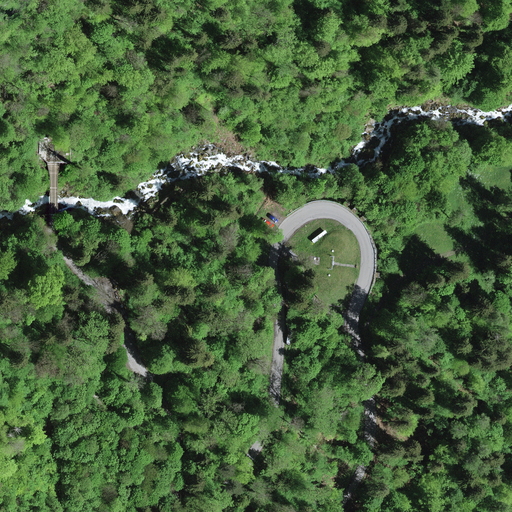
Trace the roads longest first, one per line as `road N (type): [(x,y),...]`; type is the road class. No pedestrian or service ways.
road 1 (tertiary): [(340,511),(370,433),(354,326),(368,253),(353,221),(319,209),(287,225),(276,247),(280,331),(271,415),(217,511)]
road 2 (track): [(178,511),(175,426),(116,314),(56,247),(53,163)]
